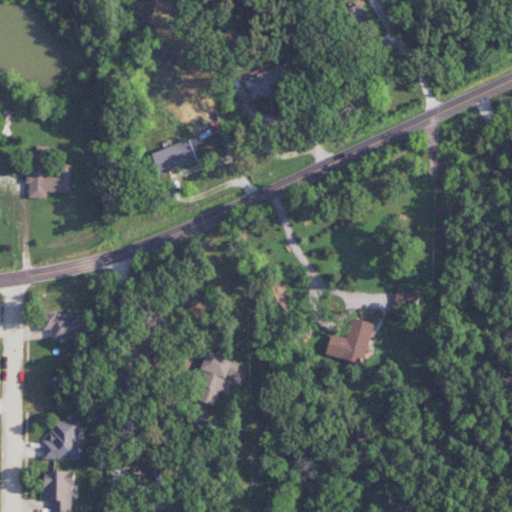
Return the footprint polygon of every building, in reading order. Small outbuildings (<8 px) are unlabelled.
[(367,18),(360,4),(348,10),(355,24),(367,18)] [(290,87),(282,65),(244,79),(252,100),(290,87)] [(197,161),(189,140),(151,154),(159,175),(197,161)] [(70,193),(71,165),(60,165),(59,177),(46,177),(47,159),(30,159),(28,198),(47,198),(47,192),(70,193)] [(390,313),(407,318),(415,293),(398,288),(390,313)] [(87,336),(85,312),(42,315),(44,331),(51,330),(52,339),(87,336)] [(373,323),(350,317),(345,338),(330,334),(325,354),(364,364),(373,323)] [(220,392),(227,394),(238,363),(209,352),(192,399),(214,407),(220,392)] [(43,459),(79,459),(79,421),(52,421),(52,441),(44,441),(43,459)] [(43,471),(44,500),(50,500),(50,511),(73,511),(72,470),(43,471)]
